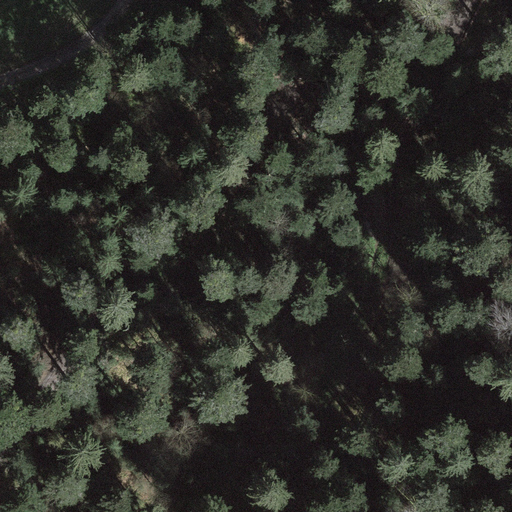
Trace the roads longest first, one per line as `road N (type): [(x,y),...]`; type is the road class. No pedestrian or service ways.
road 1 (track): [(421,0),(238,160),(162,195),(0,453)]
road 2 (track): [(122,0),(94,35),(0,80)]
